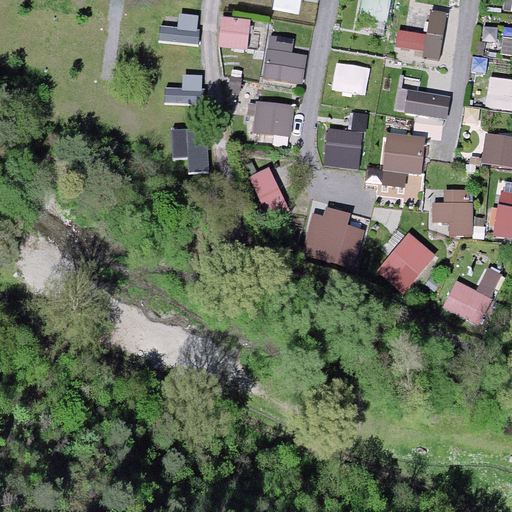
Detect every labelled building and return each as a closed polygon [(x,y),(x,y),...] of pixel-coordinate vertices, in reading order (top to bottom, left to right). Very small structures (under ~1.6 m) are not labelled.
[(302,11),(303,0),(276,0),(276,8),(302,11)] [(364,0),(362,12),(388,18),(392,0),(364,0)] [(428,32),(399,29),(397,50),(443,54),(447,8),(431,7),(428,32)] [(223,17),(220,46),(249,49),(252,20),(223,17)] [(511,54),(511,37),(505,36),(502,53),(511,54)] [(266,80),(305,83),(308,52),(292,51),(293,41),(269,39),(266,80)] [(511,109),(511,78),(490,77),(488,108),(511,109)] [(444,121),(451,99),(403,83),(396,106),(444,121)] [(292,135),(296,104),(258,101),(255,131),(292,135)] [(361,169),(365,132),(329,128),(325,165),(361,169)] [(379,191),(417,199),(431,137),(393,129),(379,191)] [(190,161),(190,174),(208,174),(209,131),(174,131),(173,160),(190,161)] [(511,166),(511,134),(486,132),(482,163),(511,166)] [(265,213),(289,202),(273,168),(249,179),(265,213)] [(451,220),(451,235),(471,235),(473,190),(446,189),(446,203),(433,202),(433,220),(451,220)] [(511,191),(501,190),(492,238),(511,241),(511,191)] [(350,213),(312,208),(305,261),(359,268),(364,227),(349,225),(350,213)] [(406,296),(439,254),(410,231),(377,273),(406,296)] [(486,272),(480,290),(456,281),(444,314),(481,327),(499,277),(486,272)]
